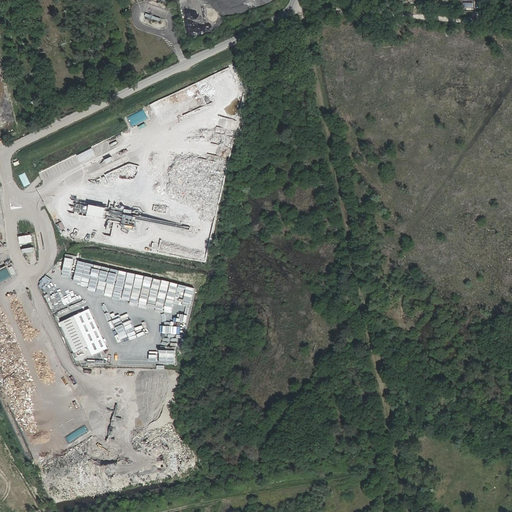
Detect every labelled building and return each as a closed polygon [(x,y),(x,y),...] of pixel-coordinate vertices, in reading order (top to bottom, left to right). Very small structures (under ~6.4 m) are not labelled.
[(189,89),(191,96),(202,93),(200,86),(189,89)] [(115,137),(84,151),(91,166),(121,152),(115,137)] [(148,172),(152,183),(158,181),(154,170),(148,172)] [(19,176),(24,187),(31,184),(25,173),(19,176)] [(107,185),(108,194),(111,194),(113,205),(119,204),(116,184),(107,185)] [(60,193),(56,194),(55,191),(48,194),(56,215),(67,211),(60,193)] [(19,198),(23,206),(32,201),(28,193),(19,198)] [(122,204),(115,206),(118,218),(126,216),(122,204)] [(89,206),(82,209),(88,222),(94,220),(89,206)] [(143,222),(135,224),(137,234),(138,234),(139,238),(140,242),(154,239),(154,236),(146,238),(143,222)] [(159,247),(166,245),(162,232),(163,232),(164,236),(171,234),(169,226),(161,229),(160,225),(153,227),(159,247)] [(125,229),(117,229),(117,239),(125,239),(125,229)] [(32,234),(20,237),(21,245),(34,242),(32,234)] [(128,240),(129,247),(136,246),(135,235),(127,236),(128,240)] [(142,246),(149,244),(151,251),(158,250),(156,240),(141,243),(142,246)] [(174,242),(167,245),(170,252),(177,249),(174,242)] [(167,246),(159,248),(162,254),(169,252),(167,246)] [(191,250),(181,253),(183,262),(194,258),(191,250)] [(175,261),(180,257),(176,251),(171,255),(175,261)] [(54,423),(58,428),(69,419),(64,414),(54,423)] [(47,433),(51,438),(56,435),(52,430),(47,433)]
